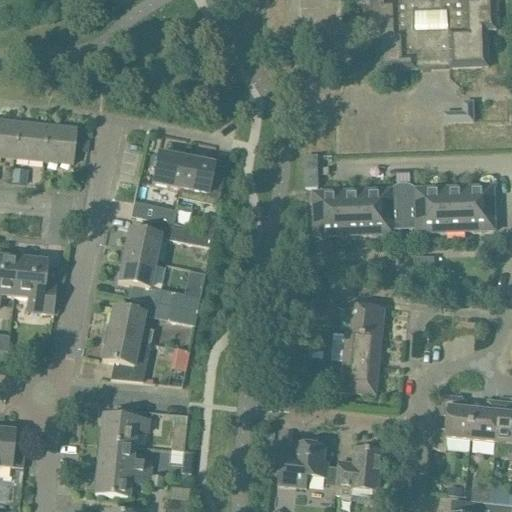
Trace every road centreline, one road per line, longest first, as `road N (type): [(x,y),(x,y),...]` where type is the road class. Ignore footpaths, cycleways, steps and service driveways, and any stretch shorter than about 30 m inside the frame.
road 1 (residential): [(252,150),(107,123),(97,212)]
road 2 (residential): [(97,212),(53,396)]
road 3 (residential): [(281,414),(421,430)]
road 4 (residential): [(53,396),(186,407)]
